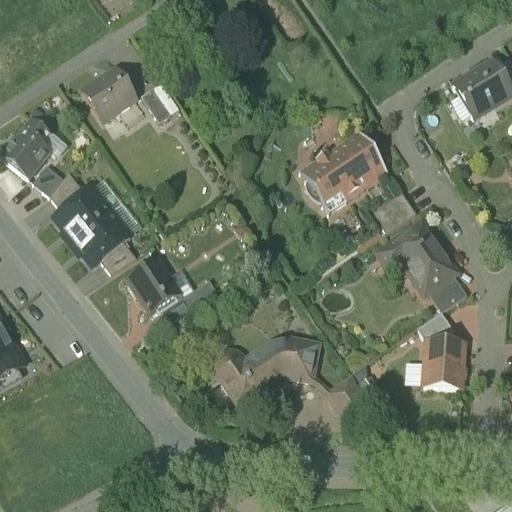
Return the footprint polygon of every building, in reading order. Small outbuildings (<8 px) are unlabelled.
[(511,98),(511,69),(510,67),(495,75),(511,100),(511,98)] [(491,69),(451,93),(472,126),(511,102),(511,100),(495,75),(491,69)] [(114,78),(83,98),(82,97),(81,98),(103,130),(104,129),(103,128),(134,107),(134,109),(135,108),(114,76),(113,76),(114,78)] [(170,122),(151,96),(140,103),(158,130),(170,122)] [(23,136),(0,163),(0,164),(27,186),(50,158),(36,147),(44,137),(32,127),(23,137),(23,136)] [(358,137),(315,166),(318,171),(315,173),(307,179),(313,188),(311,189),(316,196),(315,197),(316,198),(317,198),(322,205),(323,204),(326,209),(323,212),(327,219),(345,207),(386,180),(386,181),(387,180),(358,137)] [(46,172),(32,190),(49,204),(63,186),(46,172)] [(63,186),(49,204),(60,219),(84,200),(68,180),(63,186)] [(92,195),(110,219),(123,209),(104,186),(92,195)] [(60,219),(53,224),(67,242),(66,243),(66,246),(69,251),(110,219),(92,195),(91,194),(84,200),(60,219)] [(401,199),(371,220),(385,240),(415,220),(401,199)] [(123,209),(110,219),(129,243),(142,233),(123,209)] [(110,219),(69,251),(73,256),(76,256),(78,255),(92,273),(99,267),(122,249),(130,243),(129,243),(110,219)] [(422,230),(378,260),(388,274),(399,267),(413,286),(416,283),(425,295),(450,278),(453,276),(454,273),(447,264),(445,263),(422,230)] [(122,249),(99,267),(111,282),(136,265),(122,249)] [(179,302),(156,266),(128,285),(144,310),(143,311),(150,321),(158,315),(179,302)] [(450,278),(425,295),(441,319),(466,301),(450,278)] [(208,287),(181,305),(188,317),(215,299),(208,287)] [(188,317),(181,305),(179,302),(158,315),(168,331),(188,317)] [(441,319),(417,335),(425,348),(452,350),(453,337),(441,319)] [(0,385),(25,371),(0,326),(0,385)] [(258,359),(279,387),(291,383),(309,387),(315,352),(285,346),(277,347),(271,350),(258,359)] [(452,350),(425,348),(422,392),(460,395),(461,384),(464,384),(464,375),(461,375),(463,351),(452,350)] [(279,387),(258,359),(220,384),(240,413),(279,387)] [(348,385),(325,401),(345,429),(368,413),(348,385)]
